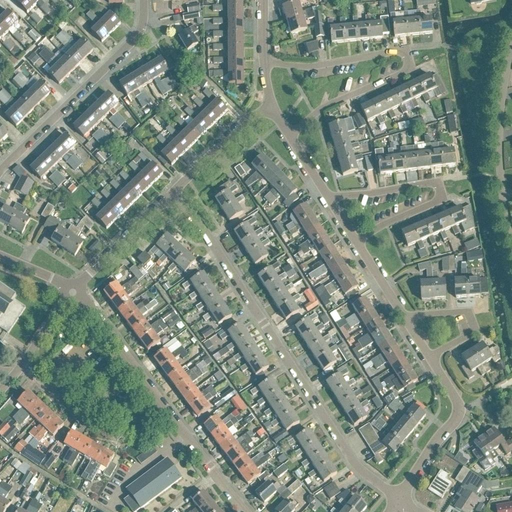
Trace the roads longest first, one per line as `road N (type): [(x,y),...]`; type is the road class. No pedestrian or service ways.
road 1 (residential): [(399,501),(354,463),(198,226),(168,195)]
road 2 (residential): [(0,171),(137,36),(143,0)]
road 3 (residential): [(328,201),(436,182),(442,199),(355,243)]
road 4 (residential): [(511,52),(498,138),(511,240)]
road 5 (residential): [(244,511),(138,373)]
road 6 (residential): [(289,138),(326,107),(410,69),(405,49)]
road 7 (residential): [(263,62),(315,66),(405,49)]
road 8 (residential): [(404,318),(468,314),(476,332),(428,358)]
road 9 (residential): [(168,195),(241,124),(270,107)]
road 10 (residential): [(74,292),(168,195)]
